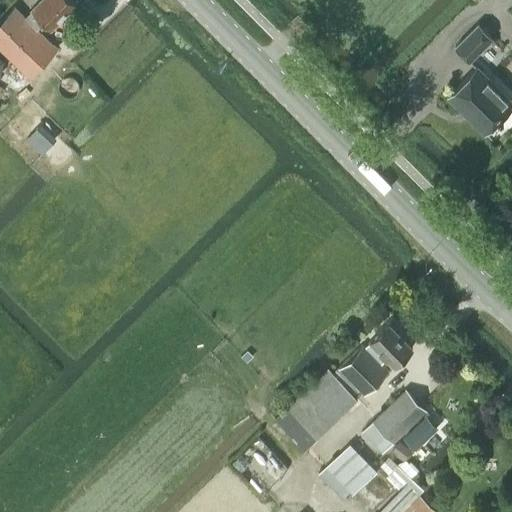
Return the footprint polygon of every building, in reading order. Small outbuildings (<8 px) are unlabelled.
[(76,2),(73,0),(39,0),(25,15),(15,5),(0,20),(0,48),(28,77),(57,48),(37,28),(44,21),(50,28),(76,2)] [(478,24),(455,46),(469,61),(492,38),(478,24)] [(458,105),(461,103),(487,130),(511,105),(511,101),(477,66),(448,95),(458,105)] [(363,343),(337,367),(358,389),(363,394),(388,370),(381,363),(386,358),(393,365),(412,347),(389,323),(365,345),(363,343)] [(383,411),(361,433),(382,453),(392,442),(425,409),(405,389),(383,411)] [(404,437),(415,449),(437,427),(426,416),(404,437)] [(399,440),(390,451),(403,460),(411,449),(399,440)] [(349,443),(324,467),(352,495),(377,471),(349,443)] [(418,495),(401,511),(435,511),(436,511),(418,495)]
